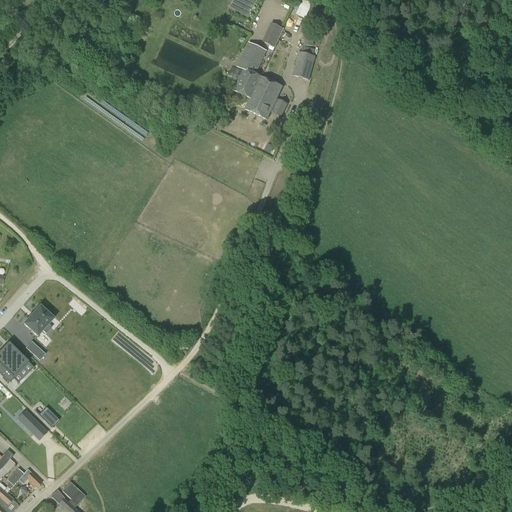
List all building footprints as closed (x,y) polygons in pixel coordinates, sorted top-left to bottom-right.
[(232,0),(230,7),(246,13),(250,0),(232,0)] [(262,42),(274,48),(283,30),(271,24),(262,42)] [(305,34),(302,35),(304,48),(313,46),(312,34),(310,34),(310,32),(304,33),(305,34)] [(237,68),(243,71),(240,77),(234,91),(250,99),(251,99),(261,78),(255,75),(265,52),(248,44),(237,68)] [(308,82),(314,58),(299,54),(292,77),(308,82)] [(266,120),(280,90),(281,87),(261,78),(251,99),(250,99),(244,110),(266,120)] [(281,118),(287,105),(286,104),(279,100),(278,101),(277,100),(271,114),(281,118)] [(29,319),(23,325),(37,338),(42,332),(45,335),(51,329),(48,326),(53,320),(39,308),(33,314),(29,319)] [(32,338),(27,343),(40,356),(45,350),(32,338)] [(0,356),(0,375),(8,383),(13,379),(17,374),(28,364),(11,347),(1,357),(0,356)] [(51,428),(58,422),(46,409),(39,416),(51,428)] [(38,441),(46,433),(36,423),(28,431),(38,441)] [(8,441),(17,449),(24,442),(15,434),(8,441)] [(3,455),(0,458),(0,470),(9,461),(3,455)] [(7,488),(3,492),(6,495),(12,487),(23,475),(17,470),(6,482),(9,484),(7,486),(7,488)] [(26,479),(36,489),(37,488),(41,484),(31,474),(26,479)] [(62,492),(70,501),(70,502),(75,507),(76,506),(83,499),(70,484),(62,492)] [(78,511),(74,508),(75,507),(70,502),(69,503),(56,491),(50,497),(65,511),(78,511)] [(7,508),(13,501),(3,492),(0,495),(0,511),(4,511),(3,511),(7,507),(7,508)]
